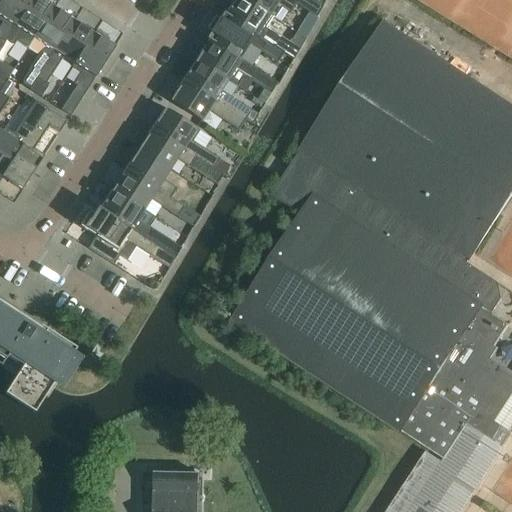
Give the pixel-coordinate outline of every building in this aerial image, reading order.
[(0,29),(0,50),(6,41),(5,41),(31,0),(1,0),(0,3),(0,21),(4,24),(0,29)] [(40,0),(31,0),(5,41),(6,41),(14,46),(17,42),(28,50),(30,47),(35,39),(54,9),(40,0)] [(236,0),(227,15),(226,16),(285,54),(293,60),(299,49),(270,30),(269,25),(274,18),(271,15),(270,16),(245,0),(236,0)] [(289,0),(245,0),(270,16),(271,15),(274,18),(281,22),(287,13),(291,15),(297,5),(289,0)] [(289,0),(297,5),(309,13),(317,18),(324,8),(312,0),(289,0)] [(28,75),(24,83),(25,88),(30,91),(37,80),(75,22),(54,9),(35,39),(30,47),(41,55),(28,75)] [(309,13),(297,32),(306,38),(318,19),(317,18),(309,13)] [(212,33),(207,40),(209,42),(210,41),(241,61),(251,46),(278,64),(285,54),(226,16),(227,15),(224,14),(220,21),(216,18),(207,31),(212,33)] [(37,80),(30,91),(41,98),(48,88),(46,86),(62,60),(66,59),(74,65),(75,65),(95,35),(75,22),(37,80)] [(471,260),(511,196),(511,107),(384,23),(301,149),(301,150),(271,196),(301,215),(231,322),(401,433),(401,432),(443,459),(445,461),(468,425),(489,438),(511,402),(511,376),(491,362),(499,349),(496,347),(510,325),(493,314),(502,299),(499,284),(468,263),(471,260)] [(74,92),(62,111),(71,117),(83,99),(114,51),(115,49),(108,43),(110,40),(98,32),(96,36),(95,35),(75,65),(74,65),(72,68),(82,74),(75,85),(78,87),(74,92)] [(209,42),(197,61),(228,82),(231,84),(237,88),(244,77),(272,95),(278,84),(241,61),(210,41),(209,42)] [(197,61),(184,82),(246,122),(247,120),(252,112),(221,92),(228,82),(197,61)] [(0,64),(0,74),(8,80),(14,70),(3,63),(0,64)] [(184,82),(170,103),(172,104),(172,103),(182,110),(202,122),(208,112),(239,132),(246,122),(184,82)] [(0,93),(0,112),(2,114),(11,100),(8,98),(0,93)] [(3,134),(0,137),(0,176),(2,177),(1,179),(2,179),(47,109),(37,103),(22,127),(13,140),(3,134)] [(47,109),(2,179),(3,178),(23,191),(46,157),(35,150),(50,127),(61,134),(68,122),(55,114),(47,109)] [(166,109),(153,130),(214,170),(215,170),(221,160),(193,142),(200,132),(177,117),(167,111),(167,110),(166,109)] [(247,120),(246,122),(253,126),(259,116),(252,112),(247,120)] [(153,130),(139,150),(171,171),(177,160),(217,186),(218,186),(224,176),(215,170),(214,170),(153,130)] [(139,150),(127,171),(171,200),(172,199),(178,189),(164,181),(171,171),(139,150)] [(221,160),(215,170),(224,176),(230,166),(221,160)] [(127,171),(113,191),(144,211),(151,200),(178,218),(194,228),(200,218),(171,200),(127,171)] [(101,210),(100,211),(165,253),(175,259),(182,249),(147,227),(144,211),(113,191),(101,210)] [(90,213),(80,227),(96,237),(89,249),(114,266),(121,255),(129,259),(136,248),(159,263),(165,253),(100,211),(101,210),(98,208),(94,215),(90,213)] [(165,253),(159,263),(169,269),(175,259),(165,253)] [(0,366),(1,368),(6,361),(8,358),(23,367),(5,395),(34,415),(52,387),(53,386),(76,350),(73,347),(47,330),(48,328),(32,318),(31,320),(0,300),(0,366)] [(90,353),(82,364),(92,370),(99,359),(90,353)] [(427,452),(387,511),(460,511),(489,469),(503,448),(489,439),(489,438),(468,425),(445,461),(443,459),(441,462),(427,452)] [(198,511),(199,474),(156,473),(155,511),(198,511)]
